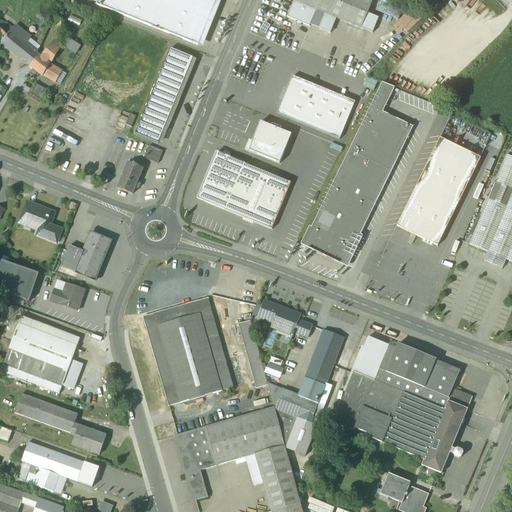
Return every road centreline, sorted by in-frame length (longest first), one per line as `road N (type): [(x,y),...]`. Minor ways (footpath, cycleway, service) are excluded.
road 1 (tertiary): [(172,238),(511,362)]
road 2 (residential): [(145,247),(119,296),(114,334),(165,511)]
road 3 (residential): [(162,214),(250,0)]
road 4 (tertiary): [(0,161),(139,221)]
